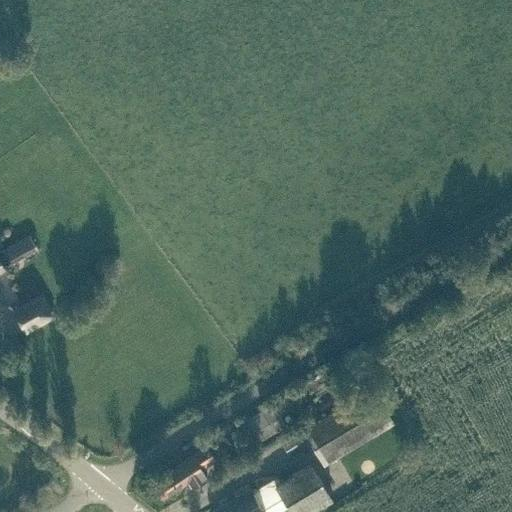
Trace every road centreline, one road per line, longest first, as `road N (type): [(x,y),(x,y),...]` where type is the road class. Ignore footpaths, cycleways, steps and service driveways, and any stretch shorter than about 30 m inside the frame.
road 1 (unclassified): [(100,486),(511,246)]
road 2 (tertiary): [(100,486),(0,403)]
